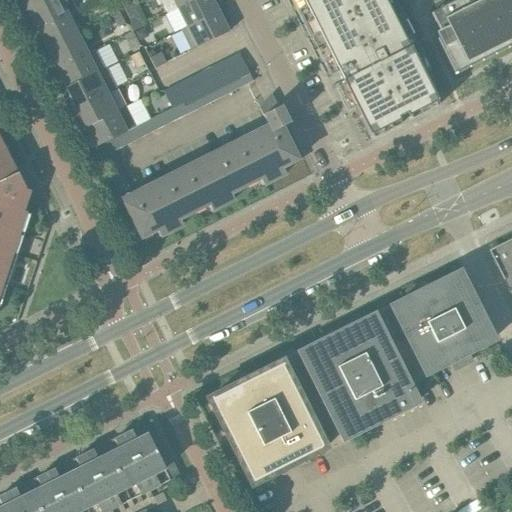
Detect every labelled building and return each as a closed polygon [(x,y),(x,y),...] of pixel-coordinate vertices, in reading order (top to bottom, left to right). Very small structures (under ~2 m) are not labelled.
[(20,0),(26,10),(45,0),(20,0)] [(61,0),(45,0),(26,10),(36,30),(68,14),(75,10),(71,1),(64,5),(61,0)] [(129,0),(120,0),(125,10),(133,6),(129,0)] [(159,0),(166,13),(191,0),(159,0)] [(191,0),(166,13),(164,14),(174,33),(181,30),(223,9),(219,1),(213,4),(211,0),(191,0)] [(393,129),(416,117),(445,102),(414,40),(394,0),(291,0),(330,77),(363,144),(393,129)] [(511,0),(452,0),(438,7),(439,9),(430,13),(439,33),(436,34),(438,38),(436,39),(454,75),(511,46),(511,0)] [(112,16),(120,12),(114,1),(107,5),(112,16)] [(133,6),(125,10),(130,20),(129,25),(132,30),(142,25),(133,6)] [(227,18),(223,9),(181,30),(191,51),(228,32),(222,20),(227,18)] [(125,23),(120,12),(112,16),(117,27),(125,23)] [(45,49),(78,33),(68,14),(36,30),(45,49)] [(144,27),(135,31),(139,40),(144,38),(146,31),(144,27)] [(139,46),(132,32),(123,36),(130,51),(139,46)] [(46,50),(40,53),(44,61),(50,59),(55,68),(87,52),(78,33),(45,49),(46,50)] [(87,52),(55,68),(61,81),(56,83),(60,92),(65,89),(65,88),(97,72),(103,69),(93,49),(87,52)] [(166,63),(161,52),(149,58),(154,69),(166,63)] [(228,58),(237,78),(248,72),(239,53),(228,58)] [(217,64),(227,83),(237,78),(228,58),(217,64)] [(227,83),(217,64),(207,69),(216,89),(227,83)] [(65,89),(60,92),(64,100),(69,97),(74,107),(107,92),(116,87),(106,67),(103,69),(97,72),(65,88),(65,89)] [(196,75),(205,94),(216,89),(207,69),(196,75)] [(135,126),(94,147),(119,196),(127,192),(108,154),(253,81),(248,72),(237,78),(227,83),(216,89),(205,94),(195,99),(184,105),(183,101),(170,108),(135,126)] [(185,80),(195,99),(205,94),(196,75),(185,80)] [(195,99),(185,80),(162,92),(170,108),(183,101),(184,105),(195,99)] [(107,92),(74,107),(80,119),(75,122),(78,129),(116,110),(107,92)] [(271,132),(124,205),(140,239),(296,160),(280,128),(287,125),(278,108),(270,100),(260,109),(271,132)] [(116,110),(78,129),(83,139),(89,136),(94,147),(135,126),(125,106),(117,111),(116,110)] [(11,178),(0,155),(0,183),(1,183),(11,178)] [(1,183),(0,183),(0,275),(21,213),(25,214),(25,213),(16,210),(23,190),(1,183)] [(511,241),(492,252),(511,290),(511,289),(511,241)] [(414,296),(391,307),(425,374),(447,363),(449,362),(452,370),(472,360),(468,352),(469,352),(492,340),(458,274),(436,285),(433,286),(422,285),(416,295),(414,296)] [(416,403),(372,317),(360,323),(358,320),(310,344),(312,347),(299,353),(342,440),(416,403)] [(241,376),(235,386),(207,399),(250,486),(324,449),(281,363),(253,376),(241,376)] [(150,421),(0,496),(0,511),(106,511),(178,476),(150,421)]
